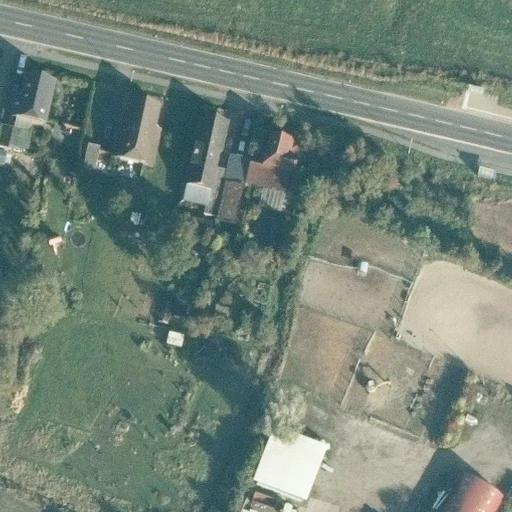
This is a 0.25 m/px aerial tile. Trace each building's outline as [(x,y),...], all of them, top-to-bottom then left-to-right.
[(49,86),(18,80),(9,124),(40,130),(49,86)] [(161,116),(122,107),(109,164),(149,173),(161,116)] [(223,127),(195,121),(180,191),(208,197),(223,127)] [(288,150),(257,143),(251,167),(243,165),(238,190),(278,198),(288,150)] [(96,151),(83,149),(79,173),(91,176),(96,151)] [(220,187),(212,225),(230,229),(238,191),(220,187)] [(186,307),(172,304),(169,320),(183,322),(186,307)] [(317,406),(308,432),(396,465),(406,440),(317,406)] [(25,469),(123,511),(133,489),(35,446),(25,469)] [(462,477),(443,511),(495,511),(502,499),(462,477)]
